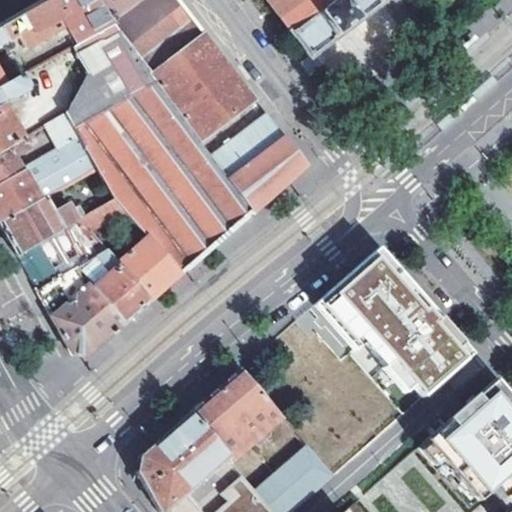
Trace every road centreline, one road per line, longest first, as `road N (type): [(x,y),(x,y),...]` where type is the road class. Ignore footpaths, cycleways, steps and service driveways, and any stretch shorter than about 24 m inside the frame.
road 1 (tertiary): [(68,464),(387,201)]
road 2 (residential): [(211,0),(331,156),(387,201)]
road 3 (residential): [(387,201),(511,347)]
road 4 (tertiary): [(387,201),(511,94)]
